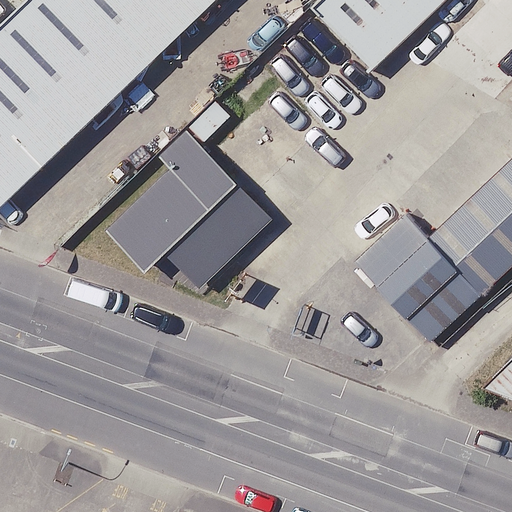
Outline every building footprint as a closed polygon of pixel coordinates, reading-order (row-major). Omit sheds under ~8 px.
[(0,199),(212,0),(17,0),(0,16),(0,199)] [(455,0),(307,0),(223,78),(292,152),(455,0)] [(276,217),(191,129),(167,152),(178,164),(113,226),(153,267),(173,248),(207,283),(276,217)] [(511,156),(501,166),(511,178),(511,156)] [(454,318),(380,239),(317,298),(391,376),(454,318)]
